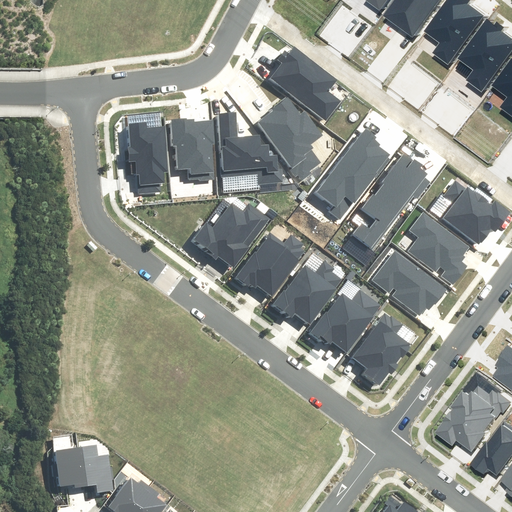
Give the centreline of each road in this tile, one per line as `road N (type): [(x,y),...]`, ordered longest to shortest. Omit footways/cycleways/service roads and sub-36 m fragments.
road 1 (residential): [(382,441),(97,218),(78,94)]
road 2 (residential): [(247,5),(511,199)]
road 3 (residential): [(382,441),(511,266)]
road 4 (residential): [(78,94),(208,66),(247,5)]
